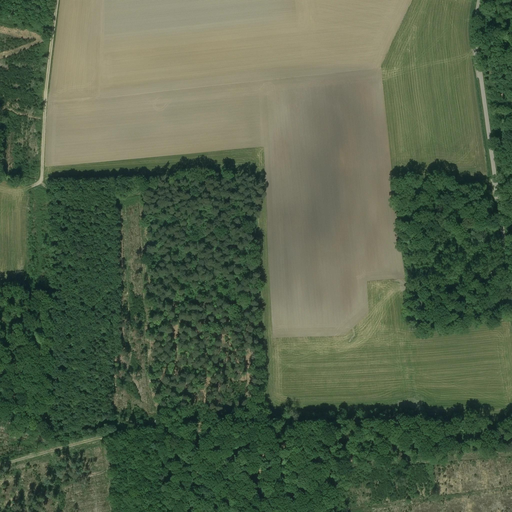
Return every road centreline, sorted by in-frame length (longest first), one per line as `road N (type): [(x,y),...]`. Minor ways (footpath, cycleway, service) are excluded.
road 1 (unclassified): [(511,294),(476,53),(480,0)]
road 2 (track): [(56,0),(42,177),(30,183)]
